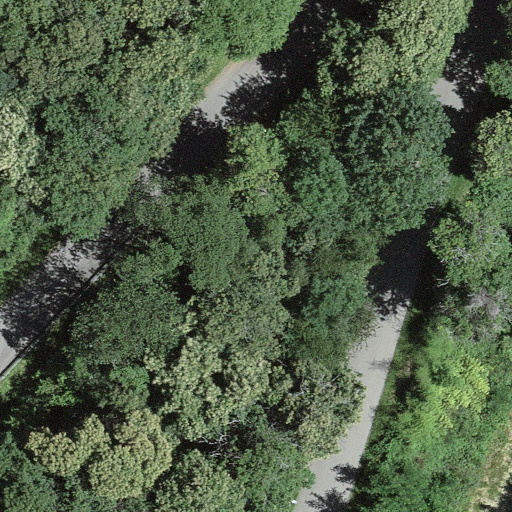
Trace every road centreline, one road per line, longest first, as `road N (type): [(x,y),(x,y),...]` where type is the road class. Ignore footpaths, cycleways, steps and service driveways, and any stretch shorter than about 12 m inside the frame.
road 1 (unclassified): [(487,0),(394,258),(317,511)]
road 2 (unclassified): [(0,338),(308,0)]
